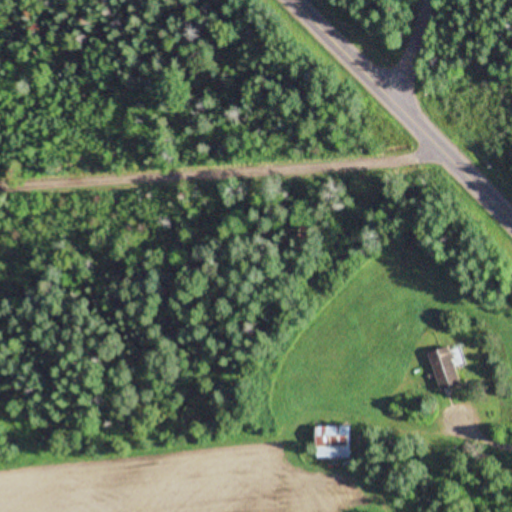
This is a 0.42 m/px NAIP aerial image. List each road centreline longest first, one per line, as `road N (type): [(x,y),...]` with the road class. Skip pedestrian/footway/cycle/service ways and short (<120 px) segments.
road 1 (residential): [(0,183),(453,157)]
road 2 (tertiary): [(287,0),(511,214)]
